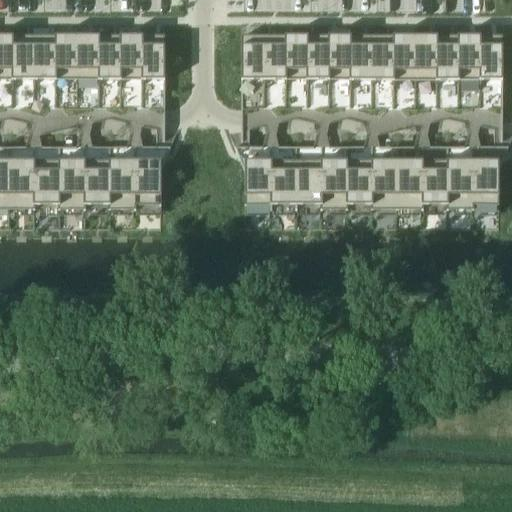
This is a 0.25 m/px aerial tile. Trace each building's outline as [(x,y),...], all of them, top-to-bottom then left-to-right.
[(11,39),(0,39),(0,84),(11,84),(11,39)] [(33,39),(11,39),(11,84),(33,84),(33,39)] [(54,39),(33,39),(33,84),(54,84),(54,39)] [(76,39),(54,39),(54,84),(76,84),(76,39)] [(97,39),(76,39),(76,84),(97,84),(97,39)] [(119,39),(97,39),(97,84),(119,84),(119,39)] [(141,39),(119,39),(119,84),(141,84),(141,39)] [(163,39),(141,39),(141,84),(163,84),(163,39)] [(262,39),(239,39),(239,84),(262,84),(262,39)] [(284,39),(262,39),(262,84),(284,84),(284,39)] [(305,39),(284,39),(284,84),(305,84),(305,39)] [(327,39),(305,39),(305,84),(327,84),(327,39)] [(348,39),(327,39),(327,84),(348,84),(348,39)] [(370,39),(348,39),(348,84),(370,84),(370,39)] [(392,39),(370,39),(370,84),(392,84),(392,39)] [(413,39),(392,39),(392,84),(413,84),(413,39)] [(435,39),(413,39),(413,84),(435,84),(435,39)] [(456,39),(435,39),(435,84),(456,84),(456,39)] [(478,39),(456,39),(456,84),(478,84),(478,39)] [(501,39),(478,39),(478,84),(501,84),(501,39)] [(32,164),(7,164),(7,209),(32,209),(32,164)] [(58,164),(32,164),(32,209),(58,209),(58,164)] [(83,164),(58,164),(58,209),(83,209),(83,164)] [(108,164),(83,164),(83,209),(108,209),(108,164)] [(133,164),(108,164),(108,209),(133,209),(133,164)] [(159,164),(133,164),(133,209),(159,209),(159,164)] [(269,164),(243,164),(243,209),(269,209),(269,164)] [(294,164),(269,164),(269,209),(294,209),(294,164)] [(320,164),(294,164),(294,209),(320,209),(320,164)] [(345,164),(320,164),(320,209),(345,209),(345,164)] [(370,164),(345,164),(345,209),(370,209),(370,164)] [(395,164),(370,164),(370,209),(395,209),(395,164)] [(420,164),(395,164),(395,209),(420,209),(420,164)] [(446,164),(420,164),(420,209),(446,209),(446,164)] [(471,164),(446,164),(446,209),(471,209),(471,164)] [(497,164),(471,164),(471,209),(497,209),(497,164)]
